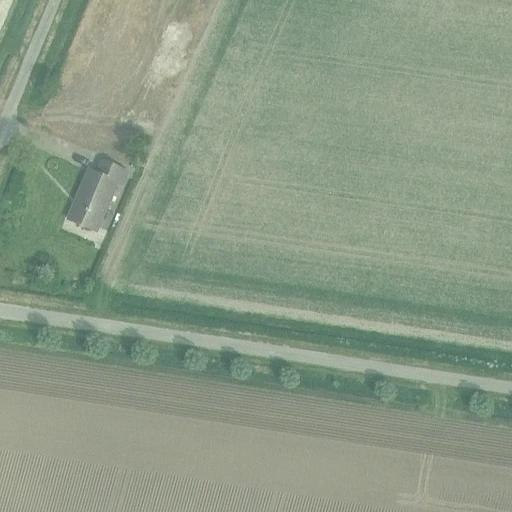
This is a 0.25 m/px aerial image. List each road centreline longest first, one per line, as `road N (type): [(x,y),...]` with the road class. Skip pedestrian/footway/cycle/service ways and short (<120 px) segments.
road 1 (unclassified): [(511,391),(0,309)]
road 2 (unclassified): [(0,132),(54,0)]
